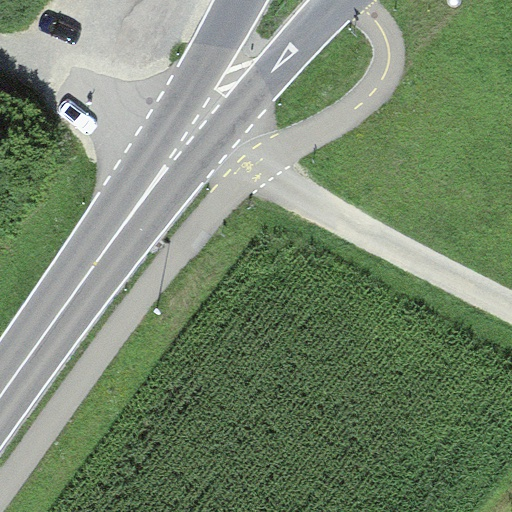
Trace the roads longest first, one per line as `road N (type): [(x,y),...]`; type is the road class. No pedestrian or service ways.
road 1 (track): [(511,308),(191,138),(0,54)]
road 2 (primary): [(0,404),(292,0)]
